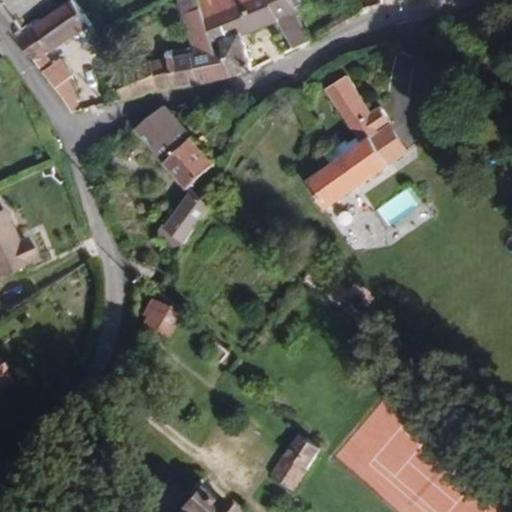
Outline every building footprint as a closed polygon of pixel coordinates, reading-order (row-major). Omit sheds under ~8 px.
[(189,28),(177,0),(173,0),(160,6),(165,17),(168,15),(171,21),(172,21),(177,33),(189,28)] [(276,8),(271,0),(177,0),(189,28),(211,77),(212,81),(241,70),(224,39),(259,19),(277,49),(294,38),(276,8)] [(289,0),(271,0),(276,8),(289,0)] [(0,45),(14,66),(64,31),(47,6),(0,37),(0,45)] [(211,77),(189,28),(177,33),(165,38),(171,53),(166,55),(177,85),(211,77)] [(177,85),(166,55),(143,60),(97,80),(103,102),(165,87),(177,85)] [(86,68),(82,60),(73,65),(79,75),(86,68)] [(44,84),(49,80),(34,64),(20,73),(50,114),(67,110),(44,84)] [(295,230),(353,176),(332,150),(351,133),(338,115),(328,123),(301,89),(283,101),(318,152),(322,158),(293,183),(273,203),(295,230)] [(188,178),(138,127),(120,132),(108,144),(164,202),(188,178)] [(371,159),(351,133),(332,150),(353,176),(371,159)] [(293,183),(322,158),(318,152),(309,160),(306,157),(286,174),(293,183)] [(366,230),(389,208),(377,196),(354,216),(366,230)] [(158,276),(191,232),(172,210),(169,212),(136,256),(158,276)] [(142,361),(158,339),(141,326),(132,337),(127,334),(120,344),(142,361)] [(253,508),(278,468),(254,452),(228,493),(253,508)] [(169,511),(156,500),(145,511),(169,511)]
